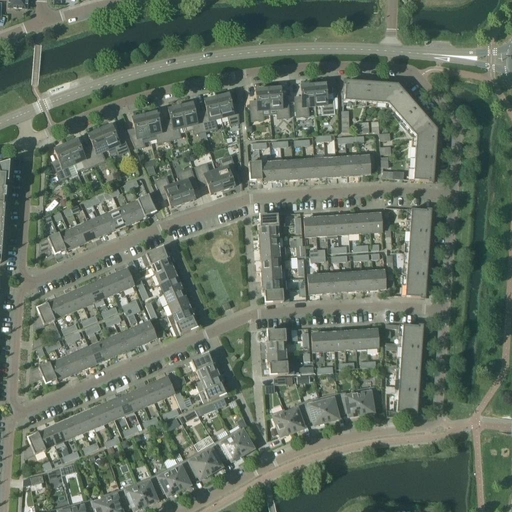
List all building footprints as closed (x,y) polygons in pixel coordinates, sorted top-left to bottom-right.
[(26,11),(26,0),(7,0),(7,10),(26,11)] [(344,96),(343,106),(344,106),(344,103),(354,103),(354,107),(355,107),(355,103),(365,104),(365,108),(367,86),(345,84),(344,96)] [(325,86),(312,87),(314,108),(321,107),(322,117),(334,115),(333,110),(337,110),(336,99),(332,99),(326,100),(326,96),(325,86)] [(367,86),(365,108),(366,108),(366,104),(376,105),(376,109),(377,105),(387,106),(385,109),(396,88),(367,86)] [(307,108),(314,108),(312,87),(300,88),(301,102),(295,103),(296,119),(308,118),(307,108)] [(396,88),(385,109),(385,110),(387,106),(401,122),(398,124),(398,125),(415,110),(404,96),(396,88)] [(267,91),(269,112),(276,111),(277,121),(289,119),(287,104),(280,104),(279,90),(267,91)] [(262,112),(269,112),(267,91),(255,92),(256,106),(250,107),(250,102),(249,102),(251,123),(263,122),(262,112)] [(238,125),(237,104),(236,104),(237,109),(231,110),(228,96),(216,99),(221,119),(227,118),(230,127),(238,125)] [(214,121),(221,119),(216,99),(204,102),(207,116),(201,118),(205,133),(216,130),(214,121)] [(205,133),(201,118),(195,119),(192,105),(180,108),(185,129),(191,127),(194,136),(205,133)] [(178,130),(185,129),(180,108),(167,111),(171,125),(165,127),(169,142),(180,139),(178,130)] [(415,110),(398,125),(399,125),(402,122),(415,138),(411,139),(411,140),(435,132),(415,110)] [(169,142),(165,127),(159,128),(156,114),(143,117),(149,137),(155,136),(157,145),(169,142)] [(142,139),(149,137),(143,117),(131,120),(135,134),(129,136),(127,131),(135,151),(144,148),(142,139)] [(99,132),(107,151),(114,148),(117,157),(129,153),(120,133),(120,134),(122,138),(116,140),(111,127),(99,132)] [(101,154),(107,151),(99,132),(88,137),(93,150),(88,152),(94,167),(105,163),(101,154)] [(410,159),(410,160),(432,161),(435,132),(411,140),(412,140),(415,139),(414,160),(410,159)] [(94,167),(88,152),(82,155),(76,142),(65,147),(73,166),(79,163),(83,172),(94,167)] [(67,168),(73,166),(65,147),(54,151),(59,165),(53,167),(59,182),(71,177),(67,168)] [(214,168),(222,192),(234,188),(229,174),(235,173),(236,177),(237,177),(230,157),(219,161),(222,170),(215,172),(214,168)] [(357,160),(358,178),(358,177),(369,176),(368,159),(357,160)] [(337,178),(347,178),(346,160),(335,161),(336,179),(337,179),(337,178)] [(358,178),(357,160),(346,160),(347,178),(358,177),(358,178)] [(409,181),(409,182),(431,183),(432,161),(410,160),(414,160),(412,181),(409,181)] [(336,179),(335,161),(324,162),(325,179),(336,178),(336,179)] [(315,180),(325,179),(324,162),(313,163),(314,181),(315,181),(315,180)] [(293,181),(304,180),(302,163),(292,164),(293,182),(293,181)] [(314,181),(313,163),(302,163),(304,180),(314,180),(314,181)] [(260,184),(261,184),(259,164),(248,164),(249,183),(260,182),(260,184)] [(271,183),(270,165),(260,166),(260,164),(259,164),(261,184),(261,183),(271,183)] [(293,182),(292,164),(281,165),(282,182),(293,181),(293,182)] [(222,192),(214,168),(213,168),(215,172),(209,174),(206,165),(194,169),(201,189),(200,184),(205,182),(210,196),(222,192)] [(273,182),(282,182),(281,165),(270,165),(271,183),(272,183),(273,184),(273,182)] [(174,181),(182,205),(194,202),(189,188),(195,186),(197,190),(190,171),(179,174),(182,183),(176,186),(174,181)] [(182,205),(174,181),(175,186),(169,188),(166,179),(154,183),(161,202),(160,198),(166,196),(170,209),(182,205)] [(130,184),(132,190),(138,187),(136,182),(130,184)] [(126,192),(132,190),(130,184),(123,187),(123,188),(124,187),(126,192)] [(110,193),(112,199),(118,196),(116,191),(117,190),(110,193)] [(106,201),(112,199),(110,193),(103,196),(104,196),(106,201)] [(137,201),(145,220),(146,220),(145,218),(155,214),(147,197),(137,201)] [(90,201),(92,207),(98,204),(96,199),(97,199),(97,198),(90,201)] [(65,201),(59,204),(62,210),(68,208),(65,201)] [(86,210),(92,207),(90,201),(83,204),(83,205),(84,204),(86,210)] [(145,221),(145,220),(137,201),(136,202),(137,203),(128,207),(135,225),(135,224),(135,223),(144,220),(145,221)] [(70,210),(72,216),(78,213),(76,208),(77,207),(70,210)] [(135,225),(128,207),(118,211),(125,228),(135,224),(135,225)] [(66,218),(72,216),(70,210),(63,213),(64,213),(66,218)] [(115,232),(125,228),(118,211),(108,215),(115,233),(116,233),(115,232)] [(405,233),(409,234),(427,235),(428,224),(429,213),(406,211),(406,212),(410,212),(409,223),(409,233),(405,233)] [(56,222),(62,220),(60,214),(53,217),(54,217),(56,222)] [(115,233),(108,215),(98,219),(105,236),(115,232),(115,233)] [(359,235),(370,235),(368,215),(368,216),(358,217),(359,235)] [(368,215),(370,235),(381,234),(380,216),(369,216),(369,215),(368,215)] [(46,225),(52,222),(49,216),(42,219),(43,218),(46,225)] [(257,229),(278,228),(277,216),(259,217),(259,228),(257,228),(257,229)] [(337,237),(348,236),(347,217),(347,218),(336,218),(337,237)] [(359,235),(358,217),(347,218),(347,217),(348,236),(359,235)] [(316,238),(326,237),(325,218),(325,219),(315,220),(315,219),(314,219),(316,238)] [(337,237),(336,218),(325,219),(325,218),(326,237),(337,237)] [(95,240),(105,236),(98,219),(88,224),(95,242),(95,241),(95,240)] [(304,239),(316,238),(314,219),(314,220),(303,221),(304,239)] [(95,242),(88,224),(78,228),(85,245),(95,241),(95,242)] [(75,249),(85,245),(78,228),(68,232),(75,250),(76,250),(75,249)] [(258,240),(277,238),(277,228),(278,228),(257,229),(257,230),(258,229),(259,239),(258,239),(258,240)] [(75,250),(68,232),(58,236),(58,235),(57,235),(65,254),(66,254),(66,253),(75,249),(75,250)] [(403,254),(403,255),(407,255),(426,256),(426,246),(427,235),(409,234),(408,244),(407,255),(403,254)] [(65,255),(65,254),(57,235),(40,243),(39,255),(51,250),(54,257),(64,253),(65,255)] [(260,250),(278,249),(277,238),(258,240),(259,240),(260,250)] [(162,249),(140,258),(145,269),(149,267),(168,259),(168,258),(166,259),(165,256),(162,249)] [(259,261),(279,260),(278,249),(260,250),(260,261),(259,261)] [(402,276),(406,277),(424,278),(425,267),(426,256),(407,255),(406,266),(406,276),(402,276)] [(155,276),(173,268),(172,269),(168,260),(169,259),(168,259),(149,267),(150,267),(151,267),(155,276)] [(284,270),(284,260),(279,260),(259,261),(260,261),(261,272),(279,271),(284,270)] [(131,274),(137,272),(134,266),(128,268),(131,274)] [(159,286),(176,279),(172,269),(173,269),(173,268),(155,276),(159,286)] [(133,288),(127,272),(126,271),(116,275),(116,274),(115,274),(123,292),(133,288)] [(261,283),(280,282),(279,271),(261,272),(262,283),(261,283)] [(137,272),(131,274),(134,282),(134,281),(139,278),(137,272)] [(373,293),(372,273),(361,274),(362,292),(373,292),(373,293)] [(372,273),(373,293),(373,292),(385,291),(383,273),(372,273)] [(113,296),(123,292),(115,274),(116,275),(106,279),(113,296)] [(352,293),(362,292),(361,274),(350,275),(352,294),(352,293)] [(352,294),(350,275),(340,276),(341,294),(351,293),(352,294)] [(330,296),(329,276),(318,277),(319,296),(320,296),(320,295),(330,295),(330,296)] [(330,295),(341,294),(340,276),(329,276),(330,296),(330,295)] [(319,296),(318,277),(307,278),(308,296),(319,295),(319,296)] [(400,297),(400,298),(423,300),(423,289),(424,278),(406,277),(405,287),(404,298),(400,297)] [(103,301),(113,296),(106,279),(96,284),(96,283),(95,283),(103,301)] [(163,296),(181,288),(180,289),(176,279),(159,286),(163,296)] [(261,294),(282,292),(286,292),(285,281),(280,282),(261,283),(262,283),(262,293),(261,293),(261,294)] [(93,305),(103,301),(95,283),(96,284),(86,288),(93,305)] [(140,294),(145,292),(142,285),(137,288),(137,287),(136,287),(140,294)] [(83,309),(93,305),(86,288),(76,292),(76,291),(75,291),(83,309)] [(167,306),(184,299),(180,289),(181,289),(181,288),(163,296),(167,306)] [(73,313),(83,309),(75,291),(76,292),(66,296),(73,313)] [(145,292),(140,294),(143,302),(142,301),(148,298),(145,292)] [(264,305),(283,304),(282,292),(261,294),(264,294),(264,305)] [(63,318),(73,313),(66,296),(56,301),(56,300),(55,300),(63,318)] [(184,299),(167,306),(172,316),(167,318),(190,308),(189,308),(184,299)] [(54,322),(63,318),(55,300),(56,301),(47,305),(46,304),(54,323),(54,322)] [(131,310),(137,307),(134,302),(128,304),(131,310)] [(33,332),(54,323),(46,304),(45,304),(46,306),(36,310),(39,317),(34,319),(33,332)] [(124,313),(131,310),(128,304),(122,307),(125,312),(124,313)] [(148,314),(154,312),(151,305),(145,308),(145,307),(148,314)] [(131,310),(133,316),(139,313),(137,308),(138,307),(137,307),(131,310)] [(190,308),(167,318),(171,328),(194,318),(193,318),(189,309),(190,308)] [(108,311),(110,317),(117,314),(116,314),(114,309),(108,311)] [(127,318),(133,316),(131,310),(124,313),(125,313),(127,318)] [(103,320),(110,317),(108,311),(102,314),(104,319),(103,320)] [(154,312),(148,314),(151,322),(151,320),(156,318),(154,312)] [(111,320),(114,326),(120,323),(117,318),(119,317),(118,317),(111,320)] [(88,320),(90,326),(97,323),(97,322),(96,323),(94,318),(88,320)] [(176,338),(196,329),(192,320),(194,319),(194,318),(171,328),(176,338)] [(83,329),(90,326),(88,320),(82,323),(84,328),(83,329)] [(108,328),(114,326),(111,320),(104,323),(106,323),(108,328)] [(156,340),(150,325),(149,323),(138,328),(146,346),(146,345),(146,344),(156,340)] [(91,328),(94,334),(100,332),(97,326),(98,326),(98,325),(91,328)] [(156,334),(162,332),(159,325),(154,328),(153,326),(153,327),(156,334)] [(68,329),(70,334),(77,331),(76,331),(74,326),(68,329)] [(401,346),(400,349),(419,350),(420,340),(420,332),(420,331),(420,328),(402,327),(402,331),(401,338),(401,346)] [(88,337),(94,334),(91,328),(84,331),(84,332),(85,331),(88,337)] [(146,346),(138,328),(128,332),(135,349),(145,345),(146,346)] [(63,337),(70,334),(68,329),(62,331),(64,336),(63,337)] [(267,343),(264,343),(265,344),(285,343),(291,342),(290,331),(284,332),(266,333),(267,343)] [(355,351),(366,351),(365,331),(365,332),(354,333),(355,351)] [(365,331),(366,351),(378,350),(376,332),(365,332),(365,331)] [(53,341),(60,338),(57,332),(51,334),(54,341),(53,341)] [(126,353),(135,349),(128,332),(118,336),(126,354),(126,353)] [(162,332),(156,334),(159,340),(165,338),(162,332)] [(334,353),(345,352),(343,333),(343,334),(333,334),(334,353)] [(355,351),(354,333),(344,334),(344,333),(343,333),(345,352),(355,351)] [(71,337),(74,343),(80,340),(77,335),(78,334),(71,337)] [(312,354),(323,353),(322,334),(322,335),(311,336),(312,354)] [(334,353),(333,334),(322,335),(322,334),(323,353),(334,353)] [(126,354),(118,336),(108,340),(115,357),(125,353),(126,354)] [(68,345),(74,343),(71,337),(64,340),(65,340),(68,345)] [(32,350),(45,345),(42,339),(32,343),(32,350)] [(106,362),(115,357),(108,340),(98,345),(106,363),(106,362)] [(51,345),(54,351),(60,349),(57,343),(59,343),(58,342),(51,345)] [(265,355),(285,354),(284,344),(285,343),(265,344),(265,345),(266,345),(266,355),(265,355)] [(48,354),(54,351),(51,345),(44,348),(44,349),(46,348),(48,354)] [(106,363),(98,345),(88,349),(95,366),(105,362),(106,363)] [(86,370),(95,366),(88,349),(78,353),(86,371),(86,370)] [(399,367),(399,371),(417,372),(418,361),(419,350),(400,349),(400,352),(400,360),(399,367)] [(38,359),(44,356),(42,350),(36,352),(38,359)] [(86,371),(78,353),(68,357),(76,374),(85,370),(86,371)] [(266,366),(287,364),(286,364),(285,364),(285,354),(265,355),(266,355),(267,365),(266,365),(266,366)] [(195,373),(214,365),(213,364),(211,365),(207,355),(190,362),(195,373)] [(66,378),(76,374),(68,357),(58,362),(66,380),(66,379),(66,378)] [(66,380),(58,362),(49,366),(49,365),(48,365),(56,384),(57,384),(56,383),(65,379),(66,380)] [(287,364),(266,366),(266,367),(268,367),(269,377),(287,376),(293,375),(292,364),(287,364)] [(55,384),(56,384),(48,365),(30,372),(29,385),(42,379),(45,386),(54,382),(55,384)] [(195,373),(196,373),(200,382),(194,385),(218,375),(218,374),(217,375),(213,366),(214,365),(195,373)] [(398,389),(397,392),(416,393),(417,383),(417,372),(399,371),(399,374),(398,381),(398,389)] [(171,383),(177,380),(174,374),(169,376),(168,375),(171,383)] [(218,375),(194,385),(199,395),(222,385),(222,384),(221,384),(217,375),(218,375)] [(174,396),(169,384),(167,379),(156,383),(156,382),(163,400),(174,396)] [(177,380),(171,383),(175,390),(174,389),(180,387),(177,380)] [(153,405),(163,400),(156,382),(155,383),(156,384),(146,388),(146,387),(153,405)] [(203,405),(208,403),(224,396),(220,386),(222,385),(199,395),(203,405)] [(143,409),(153,405),(146,387),(146,388),(136,392),(143,409)] [(356,392),(360,416),(373,414),(372,413),(378,412),(374,388),(356,392)] [(134,413),(143,409),(136,392),(126,396),(126,395),(134,413)] [(348,418),(360,416),(356,392),(355,392),(356,396),(346,398),(345,393),(337,395),(342,418),(347,417),(348,418)] [(396,413),(386,412),(386,419),(396,418),(396,414),(411,415),(414,415),(414,413),(415,413),(415,412),(414,412),(415,404),(416,393),(397,392),(397,395),(397,403),(396,413)] [(124,417),(134,413),(126,395),(126,396),(116,400),(124,417)] [(177,404),(183,401),(180,395),(175,397),(174,396),(177,404)] [(337,419),(342,418),(337,395),(319,400),(325,424),(337,421),(337,419)] [(114,422),(124,417),(116,400),(107,405),(106,404),(114,422)] [(212,405),(215,411),(226,406),(223,400),(212,405)] [(313,427),(325,424),(319,400),(301,404),(308,427),(313,425),(313,427)] [(177,404),(180,411),(180,410),(185,408),(183,401),(177,404)] [(104,426),(114,422),(106,404),(106,405),(96,409),(104,426)] [(303,429),(308,427),(301,404),(293,407),(295,411),(285,415),(283,410),(283,411),(291,434),(303,430),(303,429)] [(94,430),(104,426),(96,409),(86,413),(86,412),(94,430)] [(169,413),(171,419),(178,416),(178,415),(177,416),(175,411),(169,413)] [(279,439),(291,434),(283,411),(271,415),(279,439)] [(84,434),(94,430),(86,412),(86,413),(76,417),(84,434)] [(164,422),(171,419),(169,413),(163,416),(165,421),(164,421),(164,422)] [(191,414),(182,417),(185,422),(193,419),(191,414)] [(74,439),(84,434),(76,417),(67,422),(66,421),(74,439)] [(149,422),(151,427),(158,424),(157,424),(155,419),(149,422)] [(64,443),(74,439),(66,421),(66,422),(56,426),(64,443)] [(144,430),(151,427),(149,422),(143,424),(145,430),(144,430)] [(54,447),(64,443),(56,426),(47,430),(46,429),(54,447)] [(129,430),(131,436),(138,433),(137,433),(135,428),(129,430)] [(44,451),(54,447),(46,429),(46,430),(37,434),(37,433),(36,433),(44,452),(45,452),(44,451)] [(229,435),(242,457),(252,450),(240,429),(229,435)] [(124,439),(131,436),(129,430),(123,433),(125,438),(124,439)] [(24,461),(44,452),(36,433),(35,434),(36,436),(27,440),(30,447),(25,449),(24,461)] [(231,463),(242,457),(229,435),(213,444),(224,463),(229,460),(231,463)] [(113,447),(120,444),(119,444),(118,444),(116,439),(110,441),(113,447)] [(105,450),(113,447),(110,441),(104,444),(106,449),(105,450)] [(89,447),(91,453),(98,450),(98,449),(97,450),(95,444),(89,447)] [(219,465),(224,463),(213,444),(198,453),(210,475),(221,469),(219,465)] [(84,456),(91,453),(89,447),(83,450),(85,455),(84,455),(84,456)] [(69,455),(72,461),(78,458),(77,458),(75,453),(69,455)] [(199,481),(210,475),(198,453),(182,462),(193,481),(197,478),(199,481)] [(64,464),(72,461),(69,455),(63,458),(65,464),(64,464)] [(54,468),(62,465),(59,460),(53,462),(55,468),(54,468)] [(187,484),(193,481),(182,462),(167,470),(178,492),(189,487),(187,484)] [(44,473),(52,470),(49,463),(43,465),(45,472),(44,472),(44,473)] [(167,498),(178,492),(167,470),(151,478),(160,497),(165,495),(167,498)] [(31,486),(43,484),(41,477),(30,480),(31,486)] [(155,499),(160,497),(151,478),(135,484),(145,508),(156,503),(155,499)] [(132,511),(133,511),(145,508),(135,484),(134,485),(136,489),(126,493),(125,489),(119,491),(126,511),(132,509),(132,511)] [(123,511),(126,511),(119,491),(102,497),(107,511),(123,511)] [(107,511),(102,497),(101,497),(103,501),(93,504),(91,500),(86,502),(88,511),(107,511)] [(88,511),(86,502),(80,504),(81,508),(71,511),(69,507),(70,511),(88,511)]
